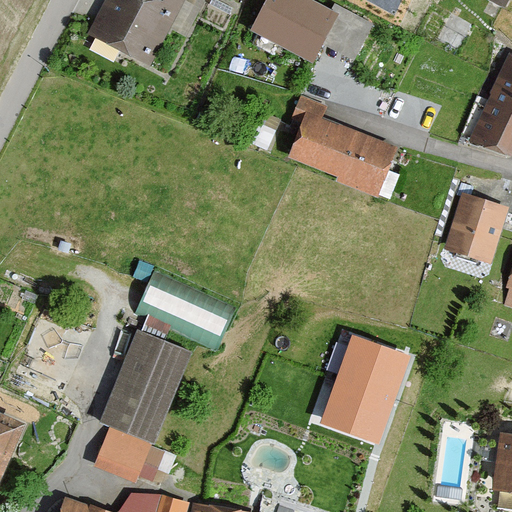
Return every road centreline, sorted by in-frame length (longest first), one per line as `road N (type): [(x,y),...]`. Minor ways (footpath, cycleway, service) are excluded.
road 1 (residential): [(340,114),(511,167)]
road 2 (residential): [(0,125),(63,0)]
